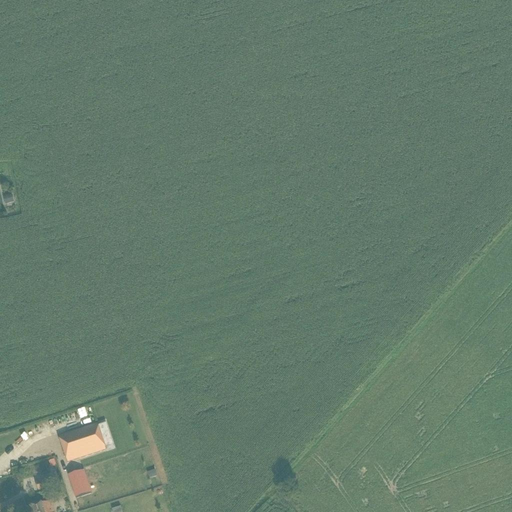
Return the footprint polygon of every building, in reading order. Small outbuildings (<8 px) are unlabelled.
[(7,203),(13,202),(12,195),(5,197),(7,203)] [(97,424),(58,437),(67,463),(106,450),(97,424)] [(95,501),(89,477),(73,482),(80,505),(95,501)] [(36,483),(38,490),(53,486),(51,479),(36,483)] [(27,508),(27,511),(52,511),(53,511),(51,503),(46,504),(46,502),(27,508)]
